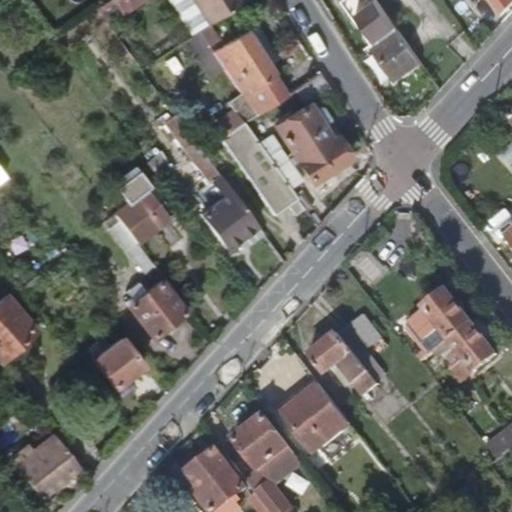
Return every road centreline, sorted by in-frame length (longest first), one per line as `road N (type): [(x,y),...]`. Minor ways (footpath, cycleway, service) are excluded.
road 1 (tertiary): [(89,511),(404,161)]
road 2 (residential): [(404,161),(296,0)]
road 3 (residential): [(511,302),(404,161)]
road 4 (tertiary): [(404,161),(511,47)]
